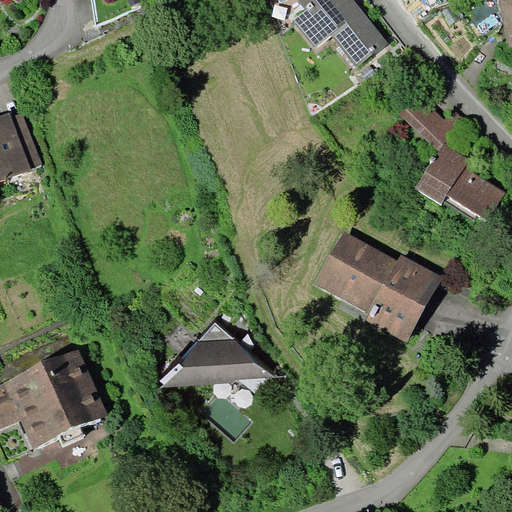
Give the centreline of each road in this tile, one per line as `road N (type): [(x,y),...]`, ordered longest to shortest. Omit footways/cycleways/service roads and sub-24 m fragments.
road 1 (residential): [(336,511),(403,480),(507,354)]
road 2 (residential): [(374,0),(511,147)]
